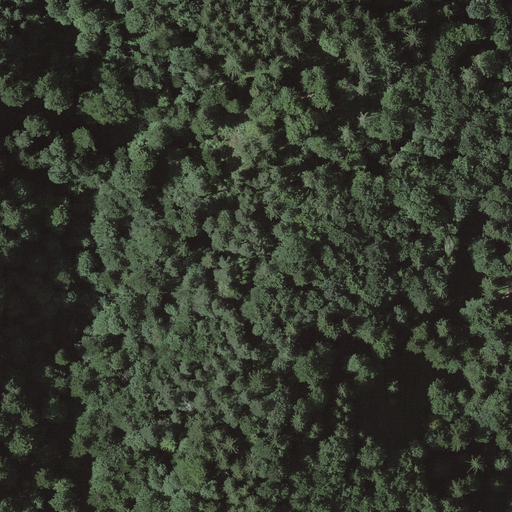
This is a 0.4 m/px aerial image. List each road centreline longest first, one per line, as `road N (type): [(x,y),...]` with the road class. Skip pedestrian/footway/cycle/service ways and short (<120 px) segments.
road 1 (track): [(511,356),(466,310),(444,302),(420,304),(395,321),(384,347),(401,503),(392,511)]
road 2 (track): [(65,21),(131,24),(239,76)]
